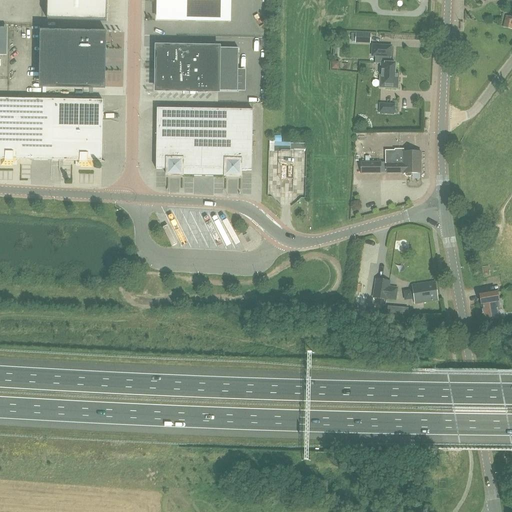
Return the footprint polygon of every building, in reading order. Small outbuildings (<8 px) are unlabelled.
[(48,0),(48,19),(107,22),(107,0),(48,0)] [(229,20),(229,0),(159,0),(159,19),(229,20)] [(511,29),(511,16),(505,15),(503,27),(511,29)] [(43,31),(42,86),(102,87),(104,87),(104,77),(103,77),(104,47),(106,47),(107,32),(43,31)] [(375,64),(381,64),(380,79),(386,79),(386,89),(399,89),(400,73),(396,73),(396,62),(390,62),(391,58),(392,58),(393,45),(372,44),(371,57),(376,58),(375,64)] [(158,47),(157,90),(218,91),(238,91),(248,92),(248,49),(239,49),(218,48),(158,47)] [(0,98),(0,159),(1,160),(1,165),(12,166),(18,160),(52,161),(53,100),(0,98)] [(53,100),(52,161),(76,161),(81,167),(92,167),(92,161),(102,162),(103,101),(53,100)] [(395,104),(380,103),(379,114),(395,115),(395,104)] [(157,108),(156,169),(167,170),(167,176),(183,176),(204,176),(204,170),(205,109),(157,108)] [(204,170),(204,176),(225,176),(241,177),(241,171),(252,171),(253,110),(205,109),(204,170)] [(273,198),(281,207),(286,207),(292,207),(297,203),(302,198),(305,198),(306,145),(291,145),(291,143),(283,143),(283,136),(275,137),(275,141),(270,141),(269,198),(273,198)] [(404,152),(404,149),(395,149),(395,150),(387,151),(387,173),(403,173),(405,173),(405,175),(407,176),(411,176),(412,175),(412,173),(421,173),(421,152),(404,152)] [(361,174),(381,174),(381,161),(361,162),(361,174)] [(396,301),(398,288),(389,287),(390,281),(376,279),(374,297),(396,301)] [(415,304),(438,300),(435,281),(412,285),(415,304)] [(484,320),(499,318),(497,308),(500,307),(498,292),(480,295),(484,320)] [(399,307),(388,306),(388,315),(398,315),(399,307)]
